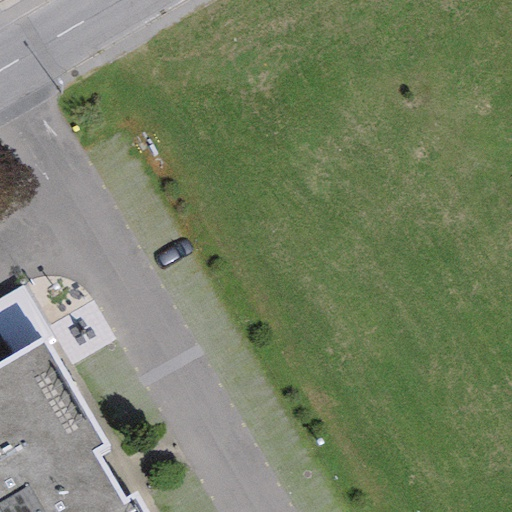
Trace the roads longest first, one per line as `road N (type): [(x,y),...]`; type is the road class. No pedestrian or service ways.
road 1 (unknown): [(73,202),(249,511)]
road 2 (unknown): [(1,68),(73,202)]
road 3 (unclassified): [(117,0),(0,69)]
